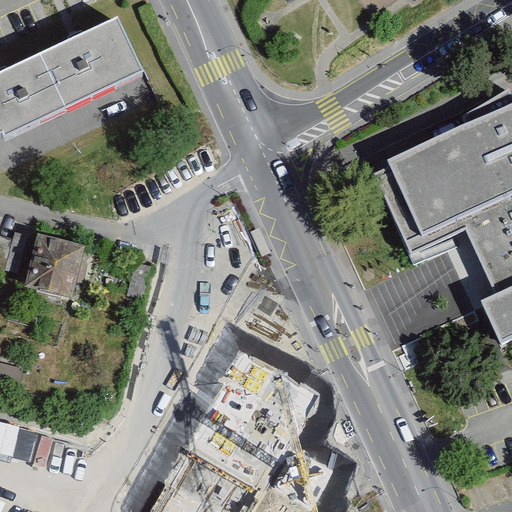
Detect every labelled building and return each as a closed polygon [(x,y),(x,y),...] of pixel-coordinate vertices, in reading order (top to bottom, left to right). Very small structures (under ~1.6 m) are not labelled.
[(117,23),(0,77),(0,146),(144,79),(117,23)] [(379,178),(366,184),(399,256),(463,228),(496,301),(473,312),(488,345),(511,334),(511,103),(373,166),(379,178)] [(12,240),(0,236),(0,277),(2,278),(12,240)] [(76,255),(25,242),(12,292),(62,306),(76,255)] [(261,304),(205,289),(193,334),(249,349),(261,304)] [(306,378),(177,349),(155,443),(189,511),(338,511),(295,426),(306,378)]
